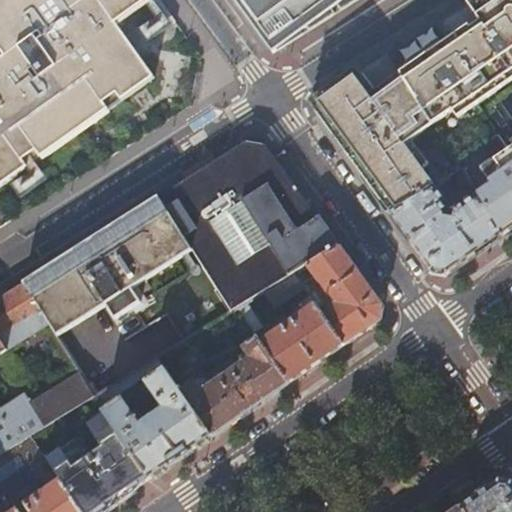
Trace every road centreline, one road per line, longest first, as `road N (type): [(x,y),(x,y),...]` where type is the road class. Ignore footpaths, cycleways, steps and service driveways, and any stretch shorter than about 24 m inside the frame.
road 1 (residential): [(431,325),(161,511)]
road 2 (residential): [(0,264),(267,95)]
road 3 (residential): [(267,95),(431,325)]
road 4 (residential): [(267,95),(422,0)]
road 5 (residential): [(397,511),(511,433)]
road 6 (residential): [(431,325),(511,432)]
